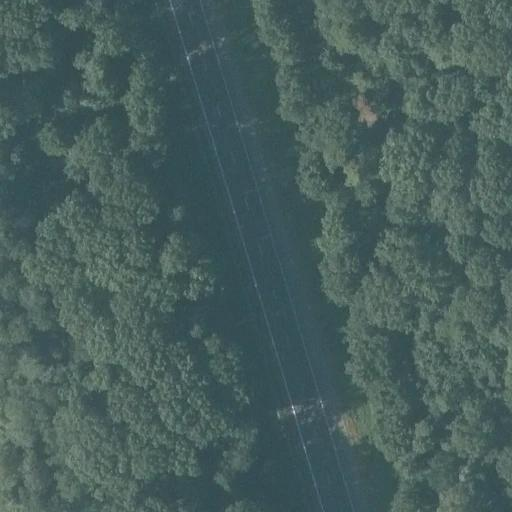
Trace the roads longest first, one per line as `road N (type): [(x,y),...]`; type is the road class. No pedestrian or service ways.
road 1 (motorway): [(336,511),(184,0)]
road 2 (track): [(456,511),(305,0)]
